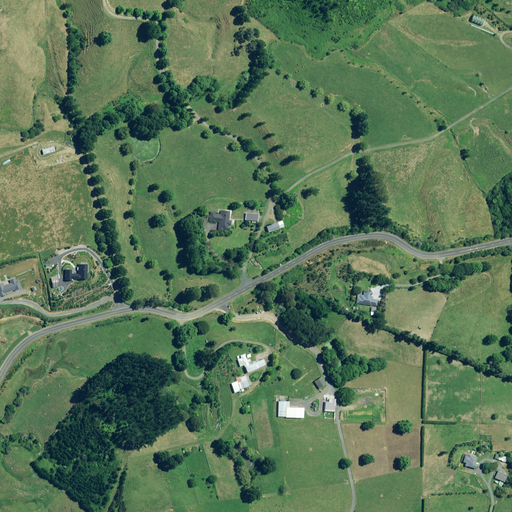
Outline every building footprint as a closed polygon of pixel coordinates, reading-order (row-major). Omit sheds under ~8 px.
[(483,19),(471,15),(469,22),(480,26),(483,19)] [(230,211),(220,210),(219,215),(215,214),(215,212),(210,212),(209,221),(219,222),(218,232),(223,233),(224,230),(230,230),(231,220),(229,220),(230,211)] [(257,223),(258,214),(245,213),(244,220),(252,221),(251,223),(257,223)] [(284,227),(282,221),(266,227),(268,233),(284,227)] [(86,280),(86,265),(78,264),(77,274),(71,274),(71,270),(64,270),(64,281),(70,281),(70,279),(86,280)] [(357,297),(356,304),(371,306),(372,305),(377,306),(378,300),(372,299),(373,296),(371,296),(371,292),(367,292),(367,293),(363,293),(363,295),(357,294),(357,297)] [(244,365),(247,373),(254,370),(265,365),(263,360),(255,363),(255,361),(253,362),(249,364),(247,360),(246,360),(244,354),(239,356),(240,358),(236,360),(239,367),(244,365)] [(249,386),(245,376),(240,378),(239,377),(235,379),(236,382),(230,384),(234,393),(238,392),(238,390),(249,386)] [(325,384),(320,377),(314,382),(318,389),(325,384)] [(333,399),(328,399),(328,403),(325,403),(324,410),(333,410),(333,399)] [(289,408),(289,402),(278,402),(277,417),(285,417),(285,418),(303,418),(303,408),(289,408)] [(476,458),(469,455),(468,457),(464,456),(462,462),(466,463),(465,466),(475,469),(477,464),(475,464),(476,458)] [(507,476),(497,472),(494,478),(504,483),(507,476)]
